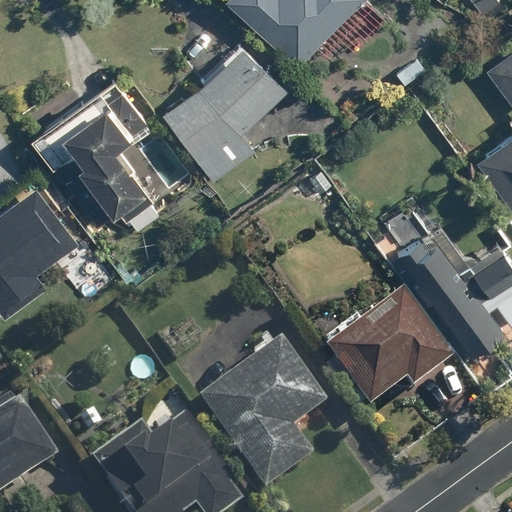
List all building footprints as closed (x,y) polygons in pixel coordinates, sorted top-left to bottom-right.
[(225,0),(295,65),(357,0),(225,0)] [(159,110),(212,181),(254,150),(240,132),(284,87),(237,41),(194,85),(159,110)] [(511,46),(484,68),(511,104),(511,114),(507,118),(511,124),(511,127),(471,159),(508,207),(511,204),(511,46)] [(109,215),(141,190),(126,170),(131,166),(114,144),(145,121),(117,85),(102,97),(93,85),(28,136),(95,222),(107,213),(109,215)] [(32,181),(0,203),(0,315),(2,318),(45,287),(35,272),(76,242),(32,181)] [(468,355),(511,322),(511,261),(495,239),(465,261),(437,222),(393,254),(403,266),(396,271),(422,307),(429,302),(468,355)] [(398,296),(321,353),(366,414),(402,388),(407,395),(449,365),(398,296)] [(276,344),(194,404),(261,495),(310,459),(290,432),(324,408),(276,344)] [(0,497),(54,461),(14,404),(0,413),(0,497)] [(136,426),(87,462),(123,511),(188,511),(194,509),(196,511),(227,511),(240,503),(227,484),(230,482),(183,418),(149,443),(136,426)]
